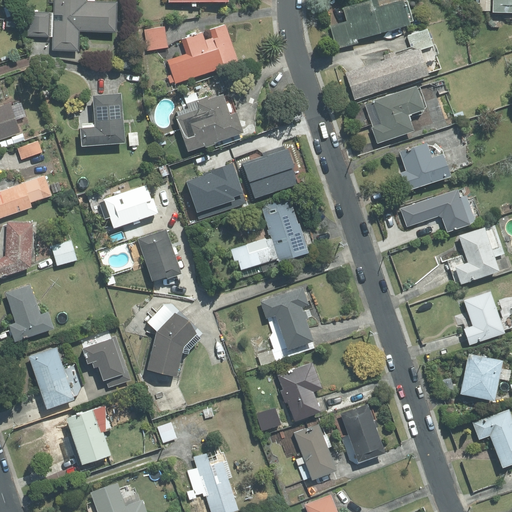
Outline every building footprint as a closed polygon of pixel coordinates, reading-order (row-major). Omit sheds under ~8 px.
[(55,0),(54,12),(29,11),(28,35),(53,36),(52,49),(79,51),(80,31),(117,33),(118,2),(95,1),(94,0),(55,0)] [(394,0),(374,5),(372,0),(345,7),(349,21),(329,26),(335,49),(359,43),(357,37),(413,22),(406,0),(394,0)] [(491,0),(478,0),(478,11),(490,12),(491,0)] [(511,0),(492,0),(492,12),(511,12),(511,0)] [(204,31),(182,38),(187,53),(167,59),(172,74),(167,76),(170,84),(175,82),(175,84),(240,63),(227,23),(209,29),(211,36),(207,38),(204,31)] [(165,26),(144,29),(148,50),(169,47),(165,26)] [(433,46),(427,28),(408,34),(412,49),(345,70),(354,98),(430,75),(422,49),(433,46)] [(428,107),(417,83),(366,106),(374,124),(370,125),(379,145),(414,130),(407,116),(428,107)] [(237,111),(229,91),(209,99),(208,95),(186,103),(188,107),(175,111),(190,152),(206,146),(207,148),(217,144),(245,134),(237,111)] [(125,92),(94,92),(94,123),(80,123),(80,145),(125,145),(125,92)] [(0,106),(0,138),(19,133),(15,119),(25,115),(20,100),(0,106)] [(140,132),(129,132),(129,146),(140,146),(140,132)] [(45,151),(39,138),(16,149),(22,162),(45,151)] [(432,157),(427,142),(400,152),(406,169),(398,172),(405,192),(453,175),(445,152),(432,157)] [(261,163),(237,172),(248,201),(287,187),(274,148),(257,154),(261,163)] [(3,192),(0,190),(0,219),(33,207),(32,202),(54,194),(47,176),(3,192)] [(471,193),(462,197),(455,182),(414,196),(416,212),(434,211),(443,233),(471,221),(481,217),(471,193)] [(160,212),(146,183),(102,199),(113,229),(160,212)] [(292,195),(262,205),(271,235),(230,247),(237,271),(278,258),(279,261),(309,252),(292,195)] [(35,222),(8,221),(6,254),(0,255),(0,277),(33,267),(35,222)] [(494,221),(458,234),(465,253),(448,260),(457,285),(500,269),(495,255),(505,251),(494,221)] [(139,239),(154,280),(170,274),(171,277),(183,273),(168,228),(139,239)] [(70,234),(49,240),(56,266),(78,260),(70,234)] [(40,314),(30,282),(5,290),(15,319),(9,322),(15,340),(55,327),(49,311),(40,314)] [(304,285),(261,298),(268,317),(276,314),(288,349),(315,339),(303,305),(311,302),(304,285)] [(491,290),(464,298),(472,325),(464,327),(469,343),(503,332),(491,290)] [(173,313),(164,303),(148,321),(158,330),(157,332),(148,369),(177,377),(184,346),(198,332),(176,310),(173,313)] [(114,337),(84,348),(89,362),(97,359),(104,381),(127,373),(114,337)] [(49,408),(77,397),(84,383),(77,363),(66,368),(57,346),(29,356),(49,408)] [(502,357),(467,353),(460,392),(495,399),(502,357)] [(324,387),(314,360),(277,373),(294,421),(322,411),(315,390),(324,387)] [(368,401),(340,411),(360,461),(387,451),(368,401)] [(105,429),(106,403),(67,417),(84,464),(113,453),(105,429)] [(275,406),(256,412),(263,431),(281,425),(275,406)] [(511,462),(511,418),(508,408),(473,421),(479,437),(490,433),(502,466),(511,462)] [(173,421),(157,426),(162,444),(178,440),(173,421)] [(294,432),(303,458),(296,460),(304,480),(311,478),(312,480),(339,470),(320,423),(294,432)] [(187,472),(193,489),(184,492),(190,511),(230,511),(239,509),(228,478),(232,477),(226,459),(212,464),(208,452),(193,457),(197,468),(187,472)] [(324,492),(319,481),(307,486),(306,483),(285,492),(290,506),(324,492)] [(119,484),(89,494),(95,511),(146,511),(143,501),(126,507),(119,484)] [(339,511),(333,494),(303,505),(305,511),(339,511)]
